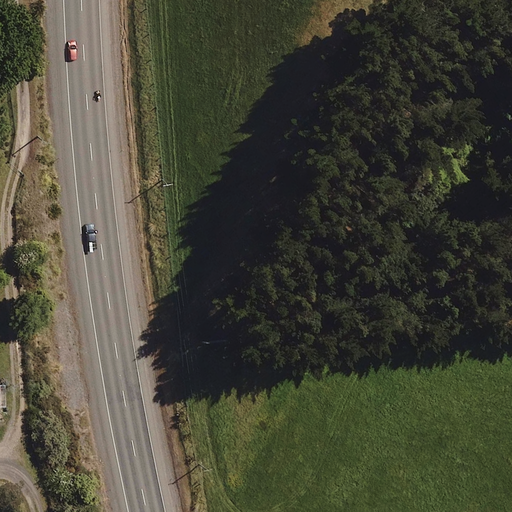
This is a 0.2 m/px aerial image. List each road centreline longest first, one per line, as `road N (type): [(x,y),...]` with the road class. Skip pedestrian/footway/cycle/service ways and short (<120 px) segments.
road 1 (trunk): [(146,511),(108,296),(80,0)]
road 2 (residential): [(6,472),(19,402),(8,191),(24,101),(13,0)]
